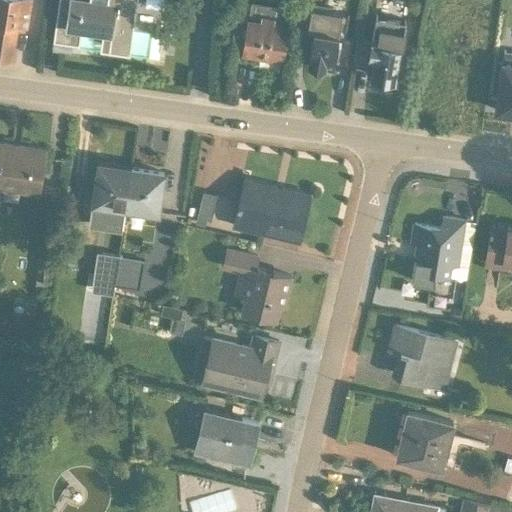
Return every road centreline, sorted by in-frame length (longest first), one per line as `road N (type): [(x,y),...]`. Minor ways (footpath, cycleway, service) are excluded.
road 1 (residential): [(384,139),(0,87)]
road 2 (residential): [(384,139),(296,511)]
road 3 (residential): [(511,157),(384,139)]
